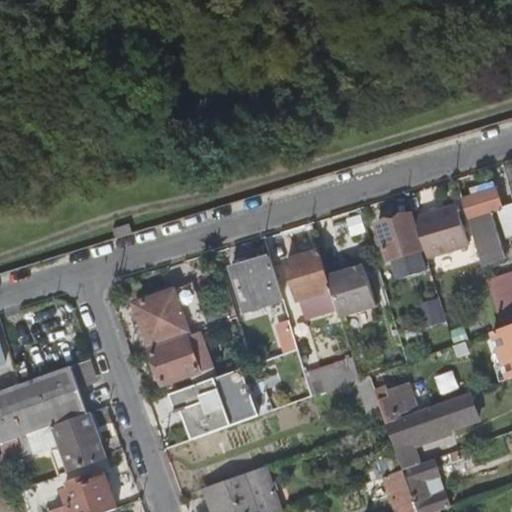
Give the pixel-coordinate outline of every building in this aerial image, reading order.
[(465,198),(485,266),(508,258),(494,211),(502,209),(494,183),(473,189),(475,196),(465,198)] [(511,239),(511,238),(511,205),(502,209),(511,239)] [(424,210),(427,251),(468,249),(465,208),(424,210)] [(412,216),(380,226),(390,262),(422,253),(412,216)] [(312,297),(317,315),(327,312),(328,314),(340,310),(335,292),(328,271),(322,251),(289,261),(301,301),(312,297)] [(248,312),(286,301),(273,257),(235,269),(248,312)] [(508,258),(485,266),(486,270),(509,262),(508,258)] [(358,262),(344,266),(346,272),(360,268),(358,262)] [(466,262),(452,266),(453,273),(438,278),(443,292),(473,283),(466,262)] [(344,266),(328,271),(335,292),(340,310),(340,311),(343,318),(379,307),(367,266),(360,268),(346,272),(344,266)] [(511,271),(489,279),(503,328),(511,325),(511,271)] [(188,331),(189,334),(208,327),(192,282),(134,303),(148,345),(188,331)] [(219,297),(227,320),(237,316),(231,293),(219,297)] [(428,328),(449,322),(441,297),(421,303),(428,328)] [(57,324),(26,334),(40,375),(70,364),(57,324)] [(281,331),(287,351),(299,346),(294,328),(281,331)] [(199,335),(151,351),(162,384),(211,368),(199,335)] [(355,358),(308,374),(309,377),(315,397),(339,388),(354,383),(361,380),(355,358)] [(182,412),(192,441),(272,412),(262,382),(247,387),(240,368),(168,394),(174,410),(171,411),(173,415),(182,412)] [(23,386),(0,393),(0,447),(86,417),(71,369),(23,386)] [(361,380),(354,383),(365,414),(379,408),(374,393),(369,377),(361,380)] [(381,391),(374,393),(379,408),(385,423),(397,419),(389,398),(384,399),(381,391)] [(397,419),(385,423),(402,473),(403,473),(421,466),(413,444),(480,421),(470,392),(397,419)] [(88,421),(53,433),(59,449),(64,448),(68,462),(98,452),(88,421)] [(403,473),(416,511),(436,511),(444,509),(440,495),(436,496),(425,500),(420,485),(431,480),(434,479),(429,464),(421,466),(403,473)] [(268,511),(254,471),(211,486),(220,511),(268,511)] [(402,473),(383,480),(395,511),(416,511),(403,473),(402,473)] [(63,489),(69,508),(70,511),(117,511),(104,475),(63,489)] [(425,500),(436,496),(431,480),(420,485),(425,500)]
